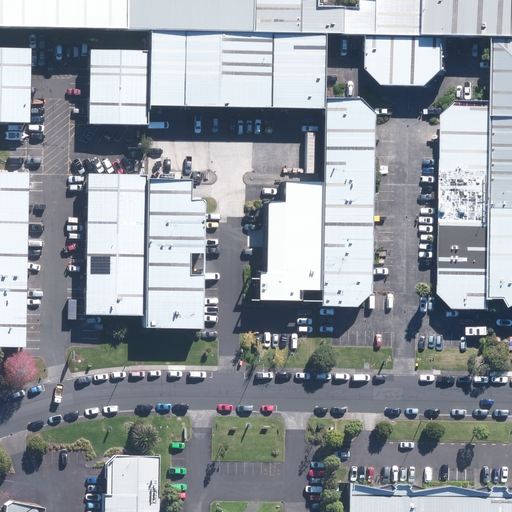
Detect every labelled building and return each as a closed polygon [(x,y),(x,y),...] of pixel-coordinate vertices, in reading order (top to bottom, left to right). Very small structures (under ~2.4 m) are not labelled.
[(0,0),(0,36),(128,38),(128,0),(0,0)] [(128,0),(128,38),(154,39),(255,40),(255,0),(128,0)] [(255,0),(255,40),(302,41),(302,5),(302,0),(255,0)] [(384,0),(385,7),(384,42),(410,43),(430,43),(430,0),(384,0)] [(511,0),(430,0),(430,43),(446,43),(497,44),(511,44),(511,0)] [(302,5),(302,41),(322,41),(370,42),(384,42),(385,7),(302,5)] [(322,41),(302,41),(255,40),(154,39),(152,113),(321,115),(321,99),(322,41)] [(384,42),(370,42),(370,69),(385,86),(409,87),(410,43),(384,42)] [(446,69),(446,43),(430,43),(410,43),(409,87),(429,87),(446,69)] [(511,44),(497,44),(496,103),(496,140),(495,173),(494,219),(493,268),(492,304),(510,304),(511,307),(511,44)] [(32,57),(0,56),(0,129),(31,130),(32,57)] [(150,57),(89,56),(87,131),(149,132),(150,57)] [(320,139),(369,141),(369,114),(354,99),(321,99),(321,115),(320,139)] [(445,115),(444,140),(496,140),(496,103),(460,102),(445,115)] [(318,184),(367,184),(369,141),(320,139),(318,184)] [(444,140),(444,172),(495,173),(496,140),(444,140)] [(444,172),(443,218),(494,219),(495,173),(444,172)] [(0,174),(0,348),(23,349),(26,175),(0,174)] [(148,177),(145,334),(202,335),(204,207),(192,207),(192,178),(148,177)] [(88,179),(86,316),(143,317),(146,180),(88,179)] [(254,301),(316,302),(317,273),(317,234),(318,184),(278,183),(278,202),(263,202),(261,271),(254,272),(254,301)] [(317,234),(366,234),(367,184),(318,184),(317,234)] [(443,218),(441,268),(493,268),(494,219),(443,218)] [(317,273),(366,273),(366,234),(317,234),(317,273)] [(492,304),(493,268),(441,268),(440,300),(454,314),(492,315),(492,304)] [(366,291),(366,273),(317,273),(316,302),(316,306),(350,307),(366,291)] [(156,511),(157,456),(114,455),(101,466),(100,511),(156,511)] [(511,511),(511,491),(344,488),(343,511),(511,511)]
